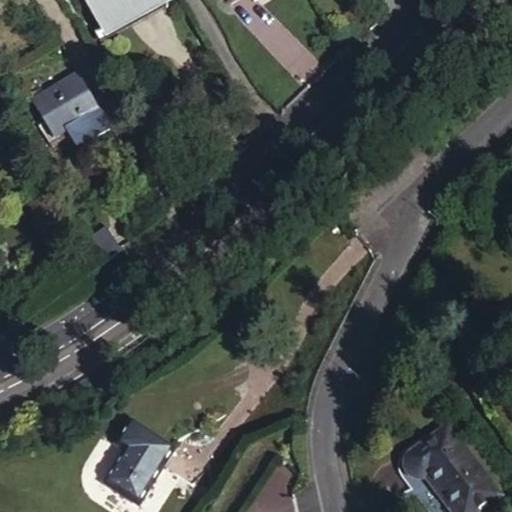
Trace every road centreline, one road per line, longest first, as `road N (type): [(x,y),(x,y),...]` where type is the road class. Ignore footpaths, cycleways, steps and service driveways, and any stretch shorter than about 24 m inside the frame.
road 1 (tertiary): [(462,0),(147,297),(0,385)]
road 2 (residential): [(336,511),(325,426),(332,395),(428,193),(511,110)]
road 3 (unknown): [(295,158),(198,0)]
